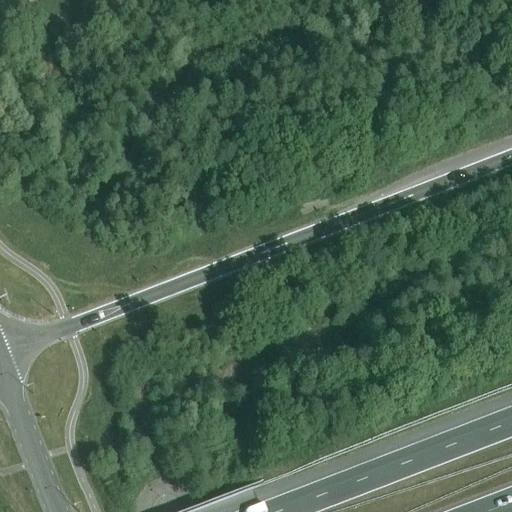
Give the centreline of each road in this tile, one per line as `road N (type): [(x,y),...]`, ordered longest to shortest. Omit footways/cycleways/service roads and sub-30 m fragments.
road 1 (motorway): [(511,156),(0,353)]
road 2 (motorway): [(511,422),(277,511)]
road 3 (primary): [(54,511),(0,361)]
